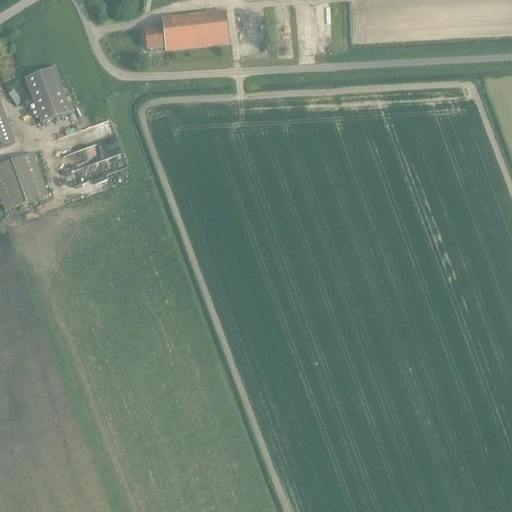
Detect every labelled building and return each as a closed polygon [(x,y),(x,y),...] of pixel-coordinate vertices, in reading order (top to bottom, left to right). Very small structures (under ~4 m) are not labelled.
[(166,53),(229,45),(225,13),(162,20),(163,29),(145,31),(147,51),(165,49),(166,53)] [(41,124),(71,113),(55,68),(25,79),(41,124)] [(0,150),(7,148),(16,145),(0,101),(0,150)] [(113,121),(77,131),(76,129),(67,132),(68,135),(75,133),(80,149),(63,154),(68,170),(123,154),(113,121)] [(0,197),(5,212),(48,196),(33,154),(0,165),(0,197)]
